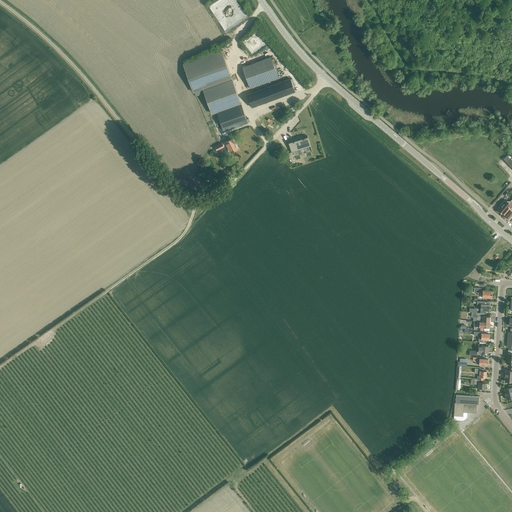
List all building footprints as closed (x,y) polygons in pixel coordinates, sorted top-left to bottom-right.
[(195,92),(203,90),(232,79),(222,52),(184,64),(195,92)] [(242,67),(249,86),(250,88),(278,78),(271,57),(242,67)] [(217,112),(224,131),(248,123),(241,104),(232,79),(203,90),(212,113),(217,112)] [(247,94),(252,107),(295,92),(290,79),(247,94)] [(292,152),(310,146),(307,136),(304,137),(303,136),(288,141),(291,151),(288,152),(290,158),(293,157),(292,152)] [(238,149),(232,138),(215,147),(216,150),(224,146),(226,146),(227,149),(228,148),(231,153),(238,149)] [(511,161),(511,160),(511,158),(511,156),(511,155),(509,153),(503,158),(511,167),(511,161)] [(498,210),(504,216),(511,206),(511,200),(511,201),(510,205),(506,201),(504,201),(498,208),(499,209),(498,210)] [(474,292),(478,293),(478,294),(482,294),(482,297),(482,298),(487,299),(487,297),(492,298),(492,291),(483,290),(483,291),(481,290),(481,288),(474,287),(474,292)] [(481,310),(491,311),(491,307),(490,307),(490,305),(484,304),(484,301),(477,301),(477,307),(481,307),(481,310)] [(472,313),(471,317),(477,318),(477,321),(482,322),(482,321),(490,322),(490,317),(484,316),(484,313),(472,313)] [(474,326),(474,329),(483,330),(483,327),(490,328),(490,322),(482,321),(482,322),(477,321),(476,326),(474,326)] [(474,332),(474,335),(479,335),(479,342),(486,342),(486,339),(489,339),(489,334),(483,333),(483,332),(474,332)] [(481,353),(488,353),(488,346),(482,345),(482,344),(478,344),(478,347),(478,352),(481,352),(481,353)] [(480,372),(480,376),(478,376),(477,379),(485,380),(485,377),(486,377),(487,371),(480,370),(475,369),(475,372),(480,372)] [(472,384),(474,384),(479,384),(479,388),(485,389),(486,383),(479,382),(479,380),(475,379),(475,378),(472,378),(472,384)] [(476,404),(478,404),(479,396),(456,394),(455,403),(454,403),(454,416),(463,416),(463,412),(476,413),(476,404)]
